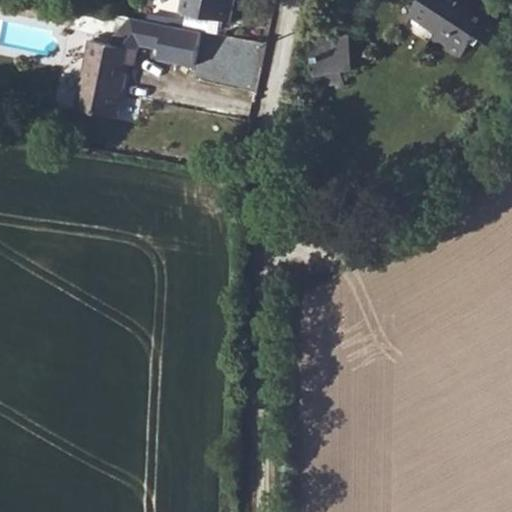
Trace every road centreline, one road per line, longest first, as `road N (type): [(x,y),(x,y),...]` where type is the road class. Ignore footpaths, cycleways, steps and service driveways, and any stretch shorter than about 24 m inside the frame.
road 1 (unclassified): [(266,265),(288,0)]
road 2 (track): [(259,511),(266,265)]
